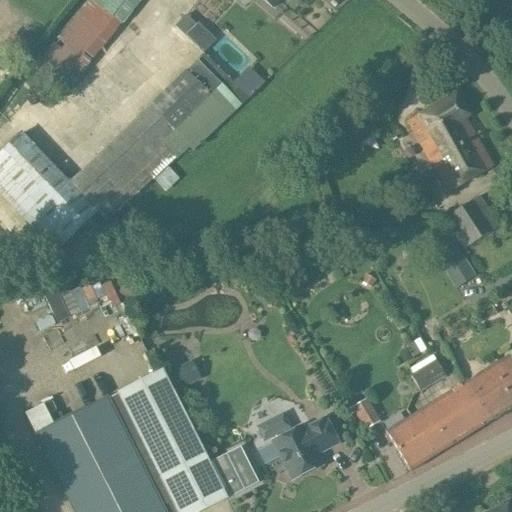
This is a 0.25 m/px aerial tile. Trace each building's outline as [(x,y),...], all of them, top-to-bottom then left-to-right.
[(94,0),(124,24),(143,0),(94,0)] [(216,41),(198,24),(185,37),(203,54),(216,41)] [(224,113),(186,71),(68,183),(107,223),(224,113)] [(469,116),(456,94),(407,123),(448,193),(493,166),(465,118),(469,116)] [(499,227),(480,196),(444,220),(463,250),(499,227)] [(109,280),(74,291),(77,301),(98,294),(101,305),(115,300),(109,280)] [(141,289),(125,281),(118,293),(135,302),(141,289)] [(432,356),(416,366),(410,370),(413,374),(411,376),(420,391),(444,376),(432,356)] [(511,363),(509,359),(462,387),(486,425),(511,408),(511,363)] [(182,386),(200,379),(192,360),(174,367),(182,386)] [(99,404),(153,511),(203,511),(227,500),(164,373),(108,401),(107,400),(99,404)] [(407,420),(430,459),(486,425),(462,387),(407,420)] [(379,422),(367,400),(352,409),(364,430),(379,422)] [(153,511),(99,404),(36,436),(74,511),(153,511)] [(291,429),(283,414),(256,427),(263,442),(291,429)] [(338,444),(325,419),(303,430),(301,427),(272,442),(292,480),(321,465),(316,455),(338,444)] [(430,459),(407,420),(385,433),(409,472),(430,459)] [(245,451),(218,465),(234,497),(252,488),(245,475),(250,463),(245,451)]
